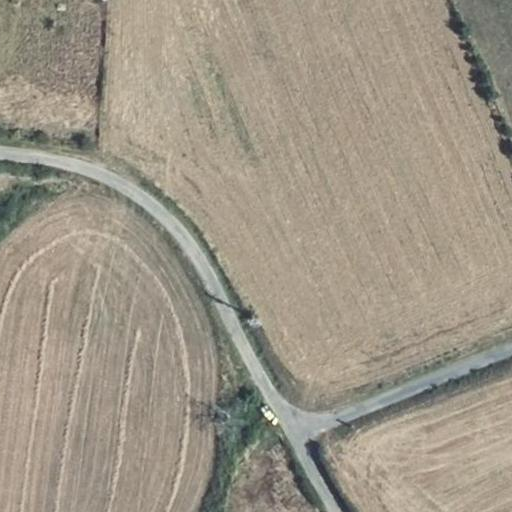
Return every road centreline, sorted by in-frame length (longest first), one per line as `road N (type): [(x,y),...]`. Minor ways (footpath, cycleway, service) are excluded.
road 1 (unclassified): [(0,154),(55,159),(109,179),(162,212),(185,238),(297,434)]
road 2 (residential): [(511,347),(297,434)]
